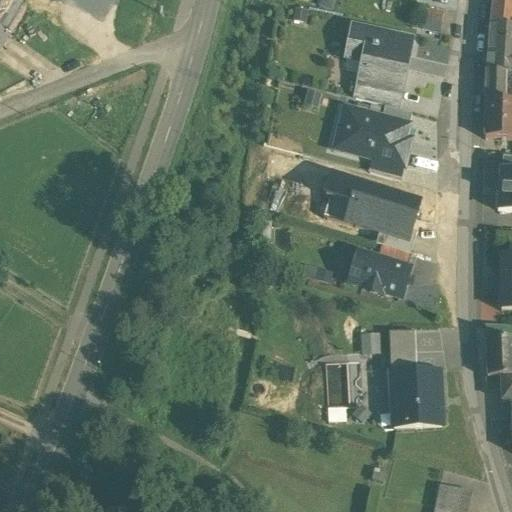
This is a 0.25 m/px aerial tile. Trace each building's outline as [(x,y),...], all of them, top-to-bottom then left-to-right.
[(24,11),(7,0),(0,0),(0,29),(4,32),(8,35),(24,11)] [(511,0),(493,0),(491,26),(511,29),(511,0)] [(443,13),(422,10),(421,20),(441,24),(443,13)] [(441,24),(423,22),(422,30),(440,33),(441,24)] [(511,29),(491,26),(488,70),(503,72),(505,61),(511,61),(511,29)] [(407,40),(352,29),(345,62),(366,66),(361,91),(398,99),(399,97),(405,70),(401,70),(407,40)] [(511,61),(505,61),(503,72),(511,73),(511,61)] [(511,74),(487,73),(487,108),(511,108),(511,74)] [(398,99),(361,91),(357,90),(354,102),(386,109),(396,111),(398,99)] [(511,108),(487,108),(486,139),(511,137),(511,108)] [(396,111),(386,109),(383,122),(410,128),(413,115),(396,111)] [(383,122),(345,113),(340,133),(346,134),(341,156),(405,170),(408,154),(404,153),(410,128),(383,122)] [(511,157),(502,157),(501,173),(511,173),(511,157)] [(511,173),(501,173),(497,212),(511,213),(511,173)] [(419,205),(331,179),(325,200),(351,207),(346,224),(345,227),(378,236),(382,225),(411,233),(419,205)] [(411,233),(382,225),(378,236),(375,248),(409,258),(416,235),(411,233)] [(410,259),(391,254),(388,265),(407,271),(410,259)] [(511,258),(501,258),(501,314),(511,313),(511,258)] [(407,272),(364,260),(359,277),(365,278),(361,292),(381,298),(382,296),(399,301),(407,272)] [(363,337),(364,357),(382,356),(381,336),(363,337)] [(414,336),(388,337),(390,377),(416,376),(414,336)] [(511,342),(484,344),(485,380),(501,380),(511,379),(511,342)] [(416,376),(390,377),(393,433),(441,430),(440,410),(436,410),(434,375),(416,376)] [(511,379),(501,380),(502,405),(511,404),(511,379)] [(385,475),(377,472),(373,483),(382,485),(385,475)] [(467,511),(471,495),(439,489),(435,511),(467,511)]
